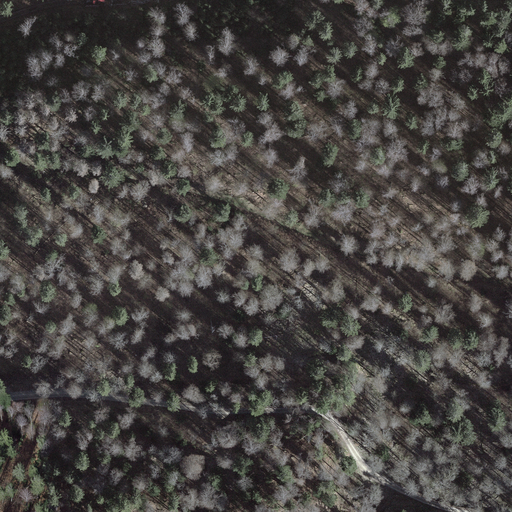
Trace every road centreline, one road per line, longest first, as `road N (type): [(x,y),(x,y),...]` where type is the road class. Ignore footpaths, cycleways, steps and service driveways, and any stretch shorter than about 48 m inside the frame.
road 1 (track): [(0,160),(174,183),(368,253),(511,283)]
road 2 (track): [(0,397),(46,392),(211,410),(320,411),(371,474),(461,511)]
road 3 (track): [(338,0),(511,71)]
